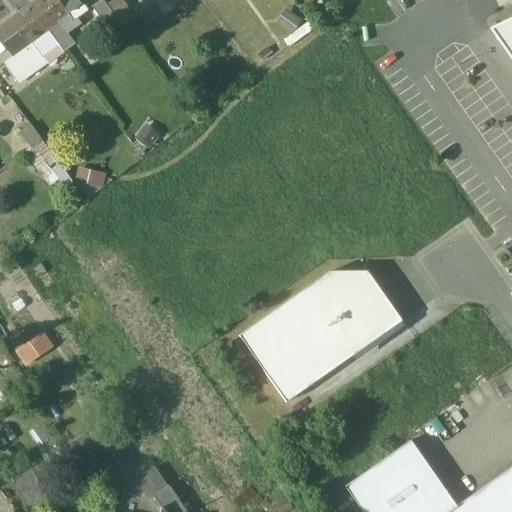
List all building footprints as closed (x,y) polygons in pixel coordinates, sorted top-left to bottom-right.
[(36,0),(30,5),(49,30),(60,23),(68,34),(81,24),(77,18),(89,10),(81,0),(36,0)] [(103,0),(101,0),(92,7),(111,34),(122,26),(107,5),(103,0)] [(135,17),(122,0),(114,0),(107,5),(122,26),(135,17)] [(30,5),(10,20),(11,21),(0,28),(0,39),(13,57),(28,77),(47,63),(32,43),(49,30),(30,5)] [(282,10),(277,20),(294,29),(299,19),(282,10)] [(511,18),(490,29),(511,60),(511,18)] [(216,40),(219,48),(211,51),(220,73),(243,63),(231,34),(216,40)] [(28,77),(13,57),(4,64),(18,84),(28,77)] [(53,156),(40,140),(32,146),(34,149),(45,162),(53,156)] [(46,165),(34,149),(26,155),(38,171),(46,165)] [(78,170),(75,186),(103,190),(105,174),(78,170)] [(330,272),(239,336),(286,403),(402,321),(367,272),(330,272)] [(12,347),(24,365),(53,345),(41,327),(12,347)] [(511,511),(511,467),(456,506),(411,441),(345,487),(362,511),(511,511)] [(185,511),(169,487),(154,497),(163,509),(164,511),(185,511)] [(124,511),(126,511),(121,503),(113,508),(115,511),(124,511)]
